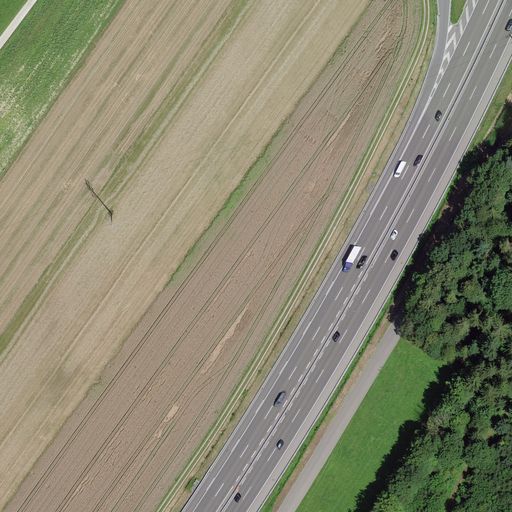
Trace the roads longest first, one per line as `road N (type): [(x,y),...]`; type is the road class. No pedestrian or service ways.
road 1 (track): [(425,0),(416,54),(336,220),(160,511)]
road 2 (motorway): [(234,511),(407,222),(511,10)]
road 3 (unclassified): [(511,137),(285,511)]
road 4 (motorway): [(407,168),(205,511)]
road 5 (motorway): [(489,0),(407,168)]
road 6 (motorway): [(444,0),(442,42),(407,168)]
road 7 (track): [(447,511),(464,469),(511,406)]
